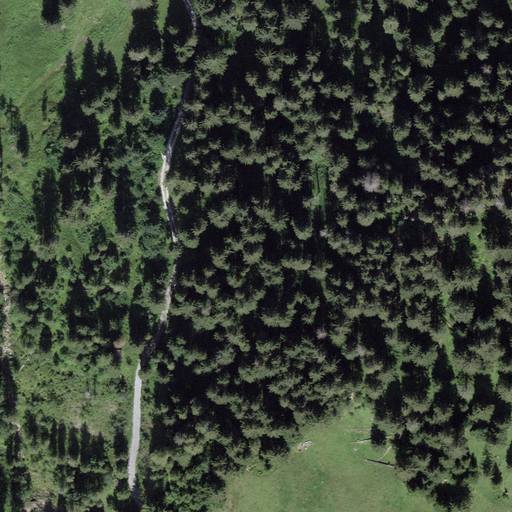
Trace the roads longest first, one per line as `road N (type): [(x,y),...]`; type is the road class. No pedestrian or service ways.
road 1 (track): [(145,511),(133,474),(142,384),(168,324),(179,243),(167,172),(204,54),(190,0)]
road 2 (track): [(92,0),(63,63),(0,125)]
